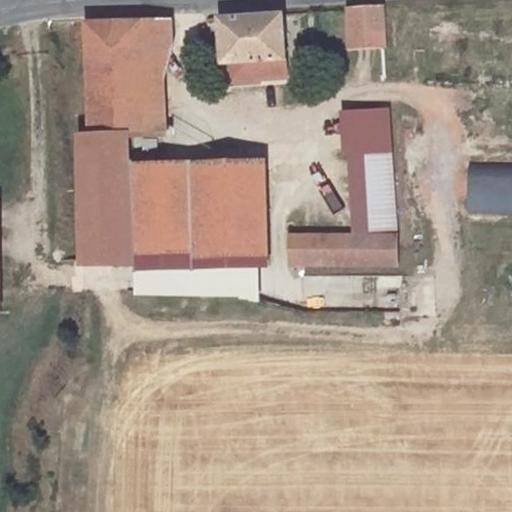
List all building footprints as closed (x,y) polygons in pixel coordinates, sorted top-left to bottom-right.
[(505,33),(504,8),(488,8),(489,34),(505,33)] [(380,18),(346,20),(348,56),(382,54),(380,18)] [(281,25),(220,29),(221,73),(252,72),(253,89),(283,88),(281,25)] [(171,60),(170,32),(122,36),(85,38),(87,274),(268,280),(263,174),(258,174),(258,159),(232,159),(233,176),(132,179),(131,151),(159,149),(159,82),(171,60)] [(349,189),(371,188),(391,187),(387,126),(345,129),(349,189)] [(511,213),(511,164),(469,165),(469,213),(511,213)] [(277,250),(277,280),(397,279),(391,187),(371,188),(374,247),(277,250)] [(262,280),(120,281),(120,312),(263,310),(262,280)]
